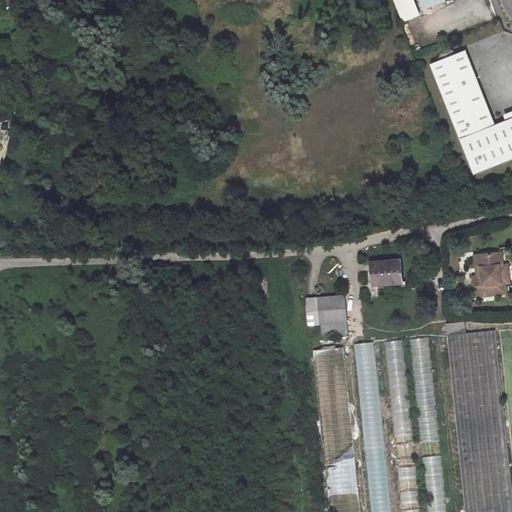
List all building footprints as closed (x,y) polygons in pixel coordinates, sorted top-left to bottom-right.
[(404,0),(411,15),(446,1),(445,0),(404,0)] [(25,30),(12,35),(17,48),(25,45),(25,30)] [(442,51),(439,56),(441,60),(455,55),(453,50),(447,49),(442,51)] [(441,60),(430,65),(474,174),(511,158),(511,118),(495,125),(465,51),(455,55),(441,60)] [(500,252),(478,255),(481,276),(477,277),(472,277),(475,296),(506,293),(504,283),(509,282),(507,264),(502,264),(500,252)] [(401,259),(369,262),(371,286),(386,284),(385,281),(402,280),(401,259)] [(344,295),(306,298),(309,327),(321,325),(322,335),(347,333),(344,295)] [(463,322),(446,325),(447,335),(464,332),(463,322)] [(410,353),(427,352),(427,338),(410,339),(410,353)] [(402,341),(386,342),(392,421),(408,420),(402,341)] [(387,511),(374,342),(356,343),(369,511),(378,511),(379,511),(387,511)] [(360,511),(347,347),(316,349),(329,511),(360,511)] [(422,441),(436,439),(434,420),(420,421),(422,441)] [(423,468),(440,467),(439,456),(422,457),(423,468)]
